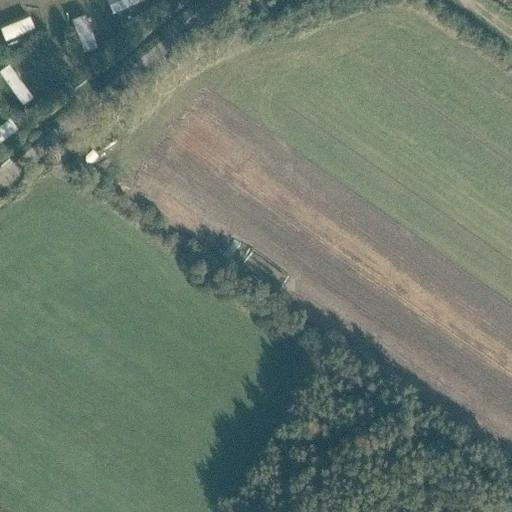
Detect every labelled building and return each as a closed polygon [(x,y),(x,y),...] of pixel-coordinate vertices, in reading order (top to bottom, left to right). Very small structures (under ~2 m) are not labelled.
[(113,17),(145,3),(143,0),(113,0),(107,3),(113,17)] [(98,51),(86,19),(72,24),(84,56),(98,51)] [(35,33),(30,22),(1,33),(6,45),(35,33)] [(17,46),(7,50),(10,57),(20,53),(17,46)] [(0,77),(23,109),(33,102),(9,69),(0,75),(0,77)] [(0,146),(18,133),(10,122),(0,130),(0,146)]
